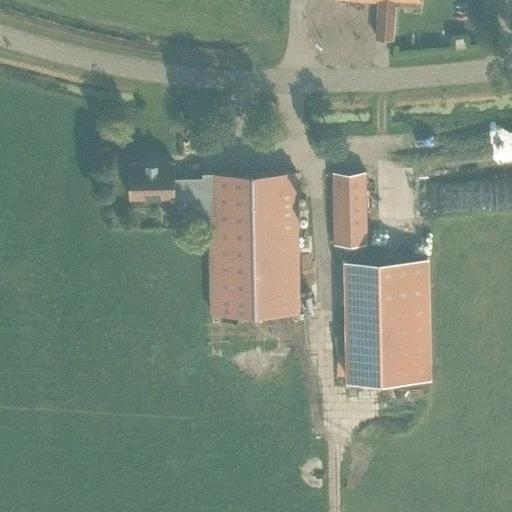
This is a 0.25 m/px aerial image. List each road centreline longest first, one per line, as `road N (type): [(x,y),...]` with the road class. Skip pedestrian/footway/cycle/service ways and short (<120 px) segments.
road 1 (tertiary): [(0,34),(187,77),(301,83)]
road 2 (tertiary): [(301,83),(511,68)]
